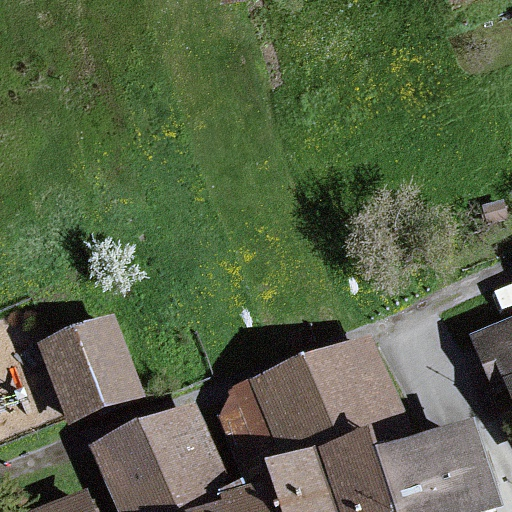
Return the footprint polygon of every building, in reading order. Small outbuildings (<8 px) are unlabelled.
[(113,312),(38,342),(70,423),(145,393),(113,312)] [(511,314),(473,334),(486,360),(494,356),(511,395),(511,314)] [(411,426),(374,329),(235,382),(215,409),(238,470),(267,451),(369,414),(378,439),(411,426)] [(197,402),(92,443),(118,511),(141,511),(227,479),(197,402)] [(411,426),(378,439),(400,511),(482,511),(481,506),(504,499),(476,410),(411,426)] [(369,414),(267,451),(273,470),(287,511),(400,511),(378,439),(369,414)] [(141,511),(287,511),(273,470),(141,511)] [(100,511),(91,484),(13,511),(100,511)]
